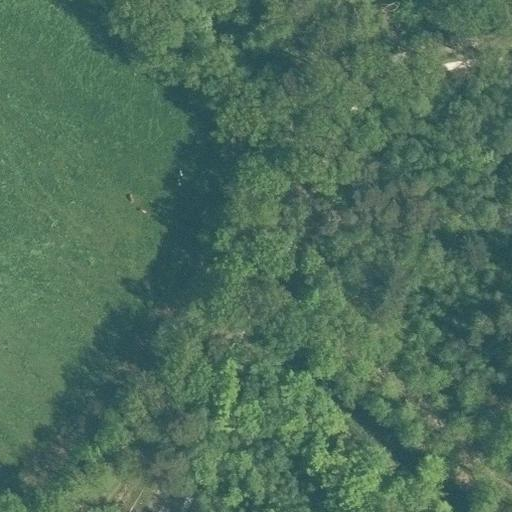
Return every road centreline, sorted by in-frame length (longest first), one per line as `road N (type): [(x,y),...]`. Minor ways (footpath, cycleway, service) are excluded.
road 1 (track): [(231,325),(322,121),(344,93),(415,55),(511,40)]
road 2 (track): [(511,488),(353,345),(254,274)]
road 3 (track): [(91,511),(131,469),(231,325)]
